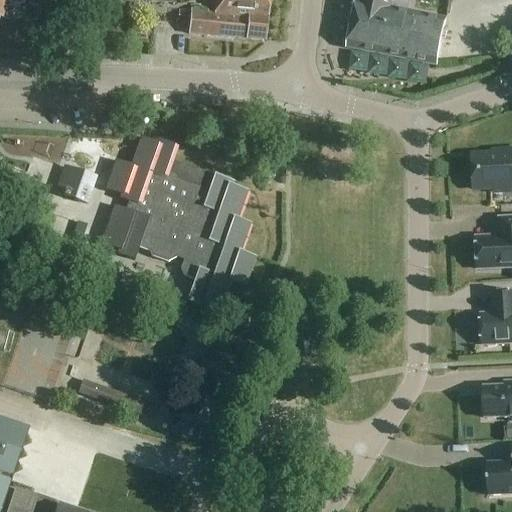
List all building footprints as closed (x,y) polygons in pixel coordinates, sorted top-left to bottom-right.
[(19,7),(19,0),(0,0),(0,19),(7,20),(8,6),(19,7)] [(266,38),(269,0),(217,0),(216,14),(191,12),(189,36),(261,42),(266,38)] [(395,10),(396,0),(361,0),(361,3),(356,2),(347,49),(436,67),(446,20),(395,10)] [(226,110),(226,102),(213,101),(212,110),(226,110)] [(68,128),(0,127),(0,151),(68,152),(68,128)] [(240,221),(250,193),(236,188),(237,184),(216,177),(172,162),(177,147),(158,140),(156,145),(139,139),(130,167),(116,162),(106,191),(121,196),(119,200),(129,204),(126,212),(116,208),(103,246),(119,251),(118,256),(138,263),(143,250),(154,254),(156,259),(169,264),(177,262),(178,259),(185,262),(182,271),(185,278),(193,281),(186,302),(206,309),(207,305),(223,311),(232,283),(246,288),(256,258),(242,254),(252,226),(240,221)] [(511,193),(511,150),(500,151),(500,155),(472,157),(474,191),(503,189),(503,194),(511,193)] [(87,205),(96,177),(62,166),(53,194),(87,205)] [(511,219),(499,220),(500,238),(476,239),(477,271),(511,269),(511,219)] [(75,256),(85,224),(74,220),(63,252),(75,256)] [(511,294),(491,295),(492,315),(480,316),(481,346),(484,346),(487,348),(494,348),(496,346),(511,344),(511,294)] [(511,387),(484,389),(485,420),(511,418),(511,387)] [(0,511),(28,429),(0,419),(0,511)] [(487,498),(511,496),(511,447),(511,448),(511,463),(485,464),(487,498)]
